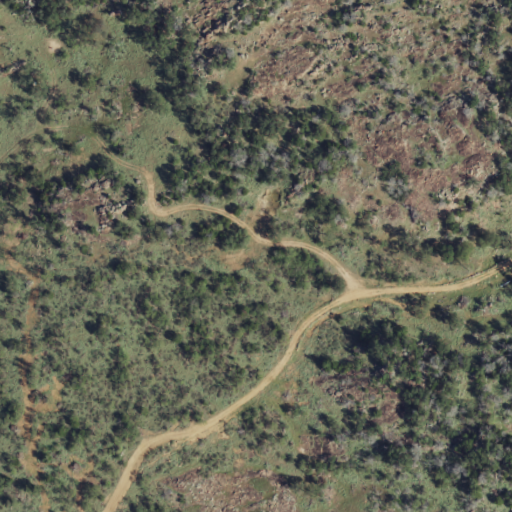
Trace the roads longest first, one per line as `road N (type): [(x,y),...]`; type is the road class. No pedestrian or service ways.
road 1 (residential): [(99,511),(146,446),(208,426),(274,372),(311,318)]
road 2 (residential): [(311,318),(380,287),(458,284),(511,256)]
